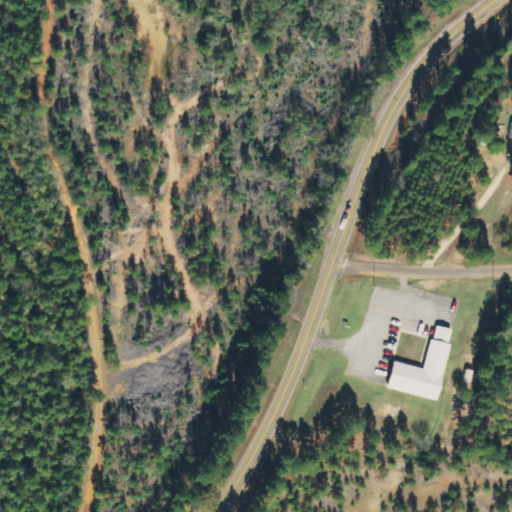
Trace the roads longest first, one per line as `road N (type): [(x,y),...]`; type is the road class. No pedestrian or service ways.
road 1 (secondary): [(211,511),(273,410),(389,112),(429,54),(492,0)]
road 2 (residential): [(95,511),(107,425),(92,259),(52,129),(57,0)]
road 3 (residential): [(278,67),(203,171),(165,384),(101,471)]
road 4 (residential): [(329,263),(511,272)]
